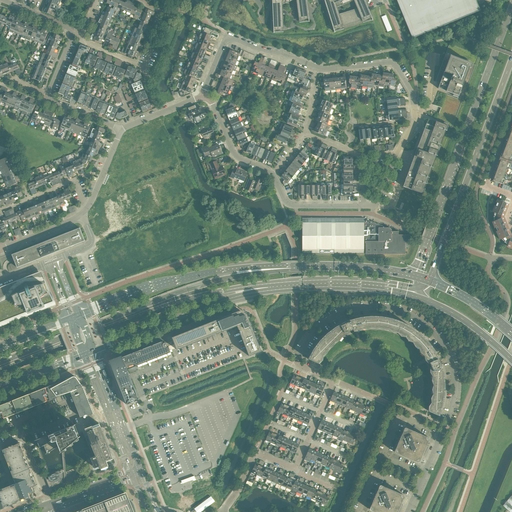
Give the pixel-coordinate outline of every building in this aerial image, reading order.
[(59,5),(60,2),(54,0),(50,0),(49,3),(60,8),(61,6),(59,5)] [(113,9),(116,0),(107,0),(106,3),(110,5),(109,7),(113,9)] [(120,5),(121,2),(117,0),(116,0),(113,9),(117,11),(118,8),(121,10),(122,11),(122,10),(124,7),(120,5)] [(127,12),(131,2),(126,0),(125,3),(121,2),(120,5),(124,7),(122,10),(122,11),(123,10),(127,12)] [(271,0),(273,33),(283,33),(282,2),(285,0),(295,0),(299,23),(309,22),(306,0),(324,0),(334,32),(344,30),(343,27),(362,21),(363,23),(373,20),(364,0),(271,0)] [(396,0),(397,1),(412,39),(480,11),(478,5),(477,4),(476,2),(475,0),(396,0)] [(138,9),(134,7),(135,4),(131,2),(127,12),(130,13),(130,14),(131,14),(131,13),(132,10),(136,12),(138,9)] [(60,8),(49,3),(47,8),(56,12),(57,9),(59,10),(60,8)] [(115,16),(117,11),(113,9),(109,7),(108,7),(106,11),(109,13),(107,17),(111,18),(112,19),(112,18),(111,17),(112,14),(115,16)] [(55,15),(56,12),(47,8),(45,13),(47,14),(56,18),(57,16),(55,15)] [(140,16),(142,11),(142,10),(138,9),(136,12),(132,10),(131,13),(131,14),(131,15),(132,14),(135,15),(133,18),(138,20),(140,16)] [(153,16),(154,12),(146,9),(145,12),(142,11),(140,16),(149,19),(151,15),(153,16)] [(109,13),(106,11),(104,15),(101,14),(99,19),(109,22),(111,19),(112,19),(111,18),(107,17),(109,13)] [(13,20),(15,17),(10,15),(9,18),(5,17),(4,20),(8,22),(6,25),(6,26),(7,25),(10,27),(11,27),(13,20)] [(147,24),(149,19),(140,16),(138,20),(141,21),(140,24),(139,24),(138,24),(139,25),(142,26),(144,22),(147,24)] [(14,32),(19,18),(17,18),(16,20),(17,21),(17,22),(13,20),(11,27),(10,27),(9,30),(14,32)] [(18,33),(22,24),(18,22),(19,22),(20,22),(21,19),(19,18),(14,32),(18,33)] [(109,22),(99,19),(98,23),(101,24),(99,28),(102,29),(104,25),(107,27),(108,27),(107,26),(109,22)] [(22,35),(27,22),(26,21),(24,24),(25,24),(25,25),(22,24),(18,33),(22,35)] [(21,37),(25,39),(26,37),(30,27),(27,26),(27,25),(28,25),(29,23),(27,22),(22,35),(21,37)] [(147,33),(149,29),(146,28),(147,24),(144,22),(142,26),(139,25),(138,24),(138,25),(139,25),(137,29),(144,32),(147,33)] [(30,39),(36,25),(34,24),(33,27),(34,28),(33,29),(30,27),(26,37),(30,39)] [(34,40),(38,31),(35,29),(35,28),(37,29),(38,26),(36,25),(30,39),(34,40)] [(108,32),(106,31),(107,28),(108,28),(108,27),(107,27),(104,25),(102,29),(99,28),(97,32),(107,36),(108,32)] [(213,33),(213,31),(203,27),(201,32),(213,37),(217,38),(218,36),(213,33)] [(39,42),(44,29),(42,28),(41,31),(42,31),(42,32),(38,31),(34,40),(39,42)] [(144,32),(137,29),(134,28),(133,32),(146,38),(147,36),(144,35),(143,36),(142,35),(144,32)] [(43,44),(47,34),(43,33),(44,32),(45,32),(46,29),(44,29),(39,42),(43,44)] [(105,41),(107,36),(97,32),(96,36),(94,35),(92,39),(101,43),(102,39),(105,41)] [(115,38),(116,37),(115,37),(115,38),(112,37),(113,34),(108,32),(107,36),(105,41),(104,41),(109,43),(110,40),(114,42),(116,38),(115,38)] [(146,38),(133,32),(131,36),(140,40),(141,38),(142,37),(143,37),(142,39),(145,40),(146,38)] [(213,37),(201,32),(199,36),(209,41),(210,39),(212,39),(213,37)] [(61,41),(62,37),(54,34),(53,37),(48,35),(46,40),(57,44),(59,40),(61,41)] [(139,44),(140,40),(131,36),(129,41),(142,46),(143,44),(141,43),(140,44),(139,44)] [(209,43),(209,41),(199,36),(197,41),(209,46),(210,43),(209,43)] [(116,50),(120,40),(116,38),(116,37),(115,38),(116,38),(114,42),(110,40),(109,43),(113,45),(111,48),(116,50)] [(56,49),(57,44),(46,40),(44,44),(49,46),(48,49),(47,49),(48,50),(47,50),(51,51),(52,47),(56,49)] [(142,46),(129,41),(127,45),(137,49),(138,45),(139,46),(139,47),(142,48),(142,46)] [(209,46),(197,41),(195,46),(206,50),(206,48),(212,50),(213,48),(209,46)] [(452,127),(479,55),(449,44),(435,82),(440,83),(438,88),(447,91),(436,122),(443,124),(443,123),(448,124),(448,126),(452,127)] [(137,49),(127,45),(126,49),(139,54),(140,52),(137,51),(137,52),(136,52),(137,49)] [(205,52),(206,50),(195,46),(193,50),(205,55),(206,53),(205,52)] [(57,54),(54,52),(56,49),(52,47),(51,51),(47,50),(48,50),(47,49),(46,50),(47,50),(46,54),(52,57),(55,58),(57,54)] [(79,59),(82,54),(86,56),(87,53),(85,52),(78,49),(74,57),(79,59)] [(90,65),(93,56),(91,55),(90,54),(91,53),(92,50),(90,49),(84,64),(87,64),(88,64),(90,65)] [(139,54),(126,49),(124,53),(133,57),(135,54),(136,54),(136,55),(138,56),(139,54)] [(205,55),(193,50),(191,55),(202,59),(202,57),(204,58),(205,55)] [(242,57),(244,51),(241,50),(239,54),(230,50),(228,54),(225,52),(224,55),(238,61),(238,60),(237,60),(239,55),(242,57)] [(94,67),(100,53),(98,52),(97,55),(97,56),(96,57),(93,56),(90,65),(92,65),(92,67),(94,67)] [(98,70),(102,61),(100,60),(99,59),(101,59),(103,54),(100,52),(100,53),(94,67),(93,69),(96,70),(96,69),(98,70)] [(51,60),(52,57),(46,54),(43,53),(41,57),(54,63),(55,61),(52,60),(52,61),(51,60)] [(103,73),(110,56),(107,55),(105,60),(106,61),(105,62),(102,61),(98,70),(101,71),(101,72),(103,73)] [(201,62),(202,59),(191,55),(189,60),(205,67),(207,64),(201,62)] [(238,61),(224,55),(223,58),(226,60),(225,61),(235,65),(236,61),(238,62),(238,61)] [(108,74),(112,65),(109,64),(109,63),(110,63),(112,58),(110,56),(103,73),(105,74),(106,73),(108,74)] [(54,63),(41,57),(39,61),(49,65),(50,62),(51,62),(51,64),(53,65),(54,63)] [(77,64),(79,59),(74,57),(71,65),(80,69),(81,69),(82,66),(77,64)] [(257,75),(263,62),(264,59),(261,57),(258,64),(255,62),(251,71),(257,74),(256,75),(257,75)] [(112,77),(119,60),(116,59),(114,64),(115,65),(114,66),(112,65),(108,74),(110,75),(110,76),(112,77)] [(117,78),(121,69),(118,68),(118,67),(120,66),(122,62),(119,60),(112,77),(114,78),(115,77),(117,78)] [(205,67),(189,60),(187,64),(198,69),(199,67),(204,69),(205,67)] [(48,68),(49,65),(39,61),(37,66),(51,71),(52,69),(49,68),(48,69),(47,69),(48,68)] [(237,66),(235,65),(225,61),(225,63),(222,62),(220,65),(233,70),(235,71),(237,66)] [(12,64),(11,63),(11,64),(8,66),(7,62),(3,64),(7,74),(11,72),(9,69),(13,67),(12,64)] [(21,72),(17,62),(12,64),(12,63),(11,63),(12,64),(13,67),(9,69),(11,72),(15,71),(16,75),(19,74),(19,72),(21,72)] [(262,76),(266,67),(264,66),(265,63),(263,62),(257,75),(257,76),(258,74),(262,76)] [(79,71),(80,69),(71,65),(66,63),(65,65),(68,66),(69,66),(69,67),(68,69),(77,73),(78,71),(79,71)] [(122,81),(123,77),(128,66),(129,64),(126,63),(123,68),(125,69),(124,70),(121,69),(117,78),(119,79),(119,80),(122,81)] [(197,71),(198,69),(187,64),(185,69),(201,76),(203,73),(197,71)] [(266,79),(272,66),(269,64),(268,67),(266,67),(262,76),(266,78),(265,79),(266,79)] [(231,75),(233,70),(220,65),(219,68),(222,69),(221,71),(231,75)] [(51,71),(37,66),(36,70),(45,74),(47,70),(48,71),(47,72),(50,73),(51,71)] [(129,77),(133,67),(130,66),(130,67),(128,66),(123,77),(128,79),(129,77)] [(271,80),(275,71),(274,70),(275,67),(272,66),(266,79),(267,80),(267,78),(271,80)] [(283,85),(287,75),(283,74),(285,68),(282,66),(281,69),(276,83),(276,84),(277,82),(283,85)] [(133,79),(136,73),(137,70),(135,69),(135,68),(133,67),(129,77),(133,79)] [(297,78),(301,70),(298,69),(298,68),(296,67),(294,72),(291,71),(288,77),(291,78),(292,76),(297,78)] [(276,83),(281,69),(278,68),(277,71),(275,71),(271,80),(275,82),(275,83),(276,83)] [(76,75),(77,73),(68,69),(67,72),(66,72),(66,71),(62,70),(62,72),(76,78),(77,76),(76,75)] [(201,76),(185,69),(183,74),(185,75),(193,78),(194,78),(195,76),(200,79),(201,76)] [(44,77),(45,74),(36,70),(34,74),(47,79),(48,77),(45,76),(45,77),(44,77)] [(306,79),(307,77),(304,76),(306,71),(303,70),(303,71),(301,70),(297,78),(302,80),(301,82),(304,83),(306,79)] [(229,79),(231,75),(221,71),(221,73),(218,71),(216,74),(220,76),(221,76),(229,79),(230,80),(231,79),(229,79)] [(75,80),(76,78),(62,72),(61,74),(64,75),(65,75),(65,76),(64,79),(73,82),(74,80),(75,80)] [(143,79),(141,76),(140,73),(139,74),(136,73),(133,79),(132,83),(140,80),(143,79)] [(387,80),(388,74),(383,73),(382,76),(382,79),(385,79),(384,85),(389,85),(388,87),(389,87),(390,80),(387,80)] [(43,80),(43,79),(44,79),(44,80),(46,81),(47,79),(34,74),(32,78),(42,82),(43,80)] [(376,81),(377,75),(372,74),(371,77),(371,80),(374,80),(373,86),(378,86),(377,88),(378,88),(379,81),(376,81)] [(393,79),(394,75),(388,74),(387,80),(390,80),(389,87),(390,87),(390,86),(395,86),(396,81),(394,79),(393,79)] [(195,79),(194,78),(193,78),(185,75),(183,80),(195,84),(196,82),(195,81),(196,79),(195,79)] [(365,82),(366,76),(361,75),(360,78),(360,81),(363,81),(362,87),(366,87),(366,89),(367,89),(368,82),(365,82)] [(382,79),(382,76),(377,75),(376,81),(379,81),(378,88),(379,87),(384,87),(384,85),(385,79),(382,79)] [(234,82),(230,80),(229,79),(221,76),(220,76),(219,79),(222,80),(222,82),(231,86),(233,82),(234,82)] [(354,83),(355,77),(349,76),(349,82),(350,84),(351,84),(350,88),(355,89),(355,90),(356,90),(357,83),(354,83)] [(371,80),(371,77),(366,76),(365,82),(368,82),(367,89),(368,88),(373,88),(373,86),(374,80),(371,80)] [(360,81),(360,78),(355,77),(354,83),(357,83),(356,90),(357,89),(361,89),(362,87),(363,81),(360,81)] [(75,83),(73,82),(64,79),(63,81),(62,82),(62,81),(59,80),(58,81),(72,87),(73,88),(75,83)] [(143,85),(142,82),(141,83),(140,80),(132,83),(131,84),(133,89),(143,85)] [(195,84),(183,80),(181,84),(192,89),(193,87),(194,87),(195,84)] [(233,87),(231,86),(222,82),(221,84),(213,80),(212,83),(229,90),(231,91),(233,87)] [(71,90),(72,87),(58,81),(57,83),(60,85),(61,84),(62,85),(60,88),(65,90),(69,92),(70,90),(71,90)] [(226,97),(229,90),(212,83),(211,86),(218,89),(217,93),(226,97)] [(192,90),(192,89),(181,84),(180,84),(179,84),(181,85),(178,91),(180,95),(185,94),(186,92),(189,93),(190,90),(191,90),(192,90)] [(144,90),(143,87),(144,87),(143,85),(133,89),(135,93),(144,90)] [(308,91),(307,91),(309,88),(303,86),(302,88),(299,87),(298,90),(297,89),(296,90),(295,92),(305,96),(307,93),(308,93),(308,91)] [(62,99),(65,90),(60,88),(59,91),(58,91),(58,90),(55,89),(54,91),(58,93),(57,96),(62,99)] [(6,104),(10,95),(6,93),(6,92),(5,91),(3,90),(2,95),(1,95),(0,95),(0,98),(1,102),(6,104)] [(77,99),(68,95),(69,92),(65,90),(62,99),(75,104),(77,99)] [(137,98),(147,94),(146,92),(145,92),(144,90),(135,93),(137,98)] [(81,105),(86,93),(81,91),(77,102),(79,103),(79,104),(81,105)] [(10,106),(15,93),(14,92),(12,94),(13,95),(13,96),(10,95),(6,104),(10,106)] [(305,98),(305,96),(295,92),(293,97),(301,100),(303,97),(305,98)] [(14,109),(18,98),(15,97),(15,96),(16,96),(17,93),(15,93),(10,106),(14,108),(13,109),(14,109)] [(86,106),(90,97),(85,95),(86,93),(81,105),(83,106),(84,105),(86,106)] [(148,99),(147,97),(148,97),(147,94),(137,98),(139,103),(148,99)] [(18,111),(24,96),(22,95),(21,98),(22,98),(21,99),(18,98),(14,109),(18,111)] [(90,109),(95,97),(91,95),(90,97),(86,106),(88,107),(88,108),(90,109)] [(22,111),(26,101),(24,101),(23,100),(23,99),(25,99),(26,97),(24,96),(18,111),(18,109),(22,111)] [(300,103),(301,100),(293,97),(291,96),(290,96),(289,100),(289,101),(293,103),(301,106),(302,104),(300,103)] [(95,110),(100,100),(100,99),(95,97),(90,109),(93,110),(93,109),(95,110)] [(27,113),(32,99),(30,99),(29,101),(30,102),(30,103),(26,101),(22,111),(27,113)] [(31,115),(35,105),(31,104),(32,103),(33,103),(34,100),(32,99),(27,113),(31,115)] [(151,103),(150,101),(149,101),(148,99),(139,103),(141,108),(151,103)] [(331,109),(333,104),(320,99),(319,101),(321,102),(320,105),(331,109)] [(99,114),(104,102),(100,100),(95,110),(95,111),(97,112),(97,113),(99,114)] [(104,115),(109,104),(104,102),(99,114),(102,115),(102,114),(104,115)] [(397,106),(405,105),(405,102),(387,104),(387,107),(384,107),(385,110),(397,108),(397,106)] [(152,109),(151,106),(152,106),(151,103),(141,108),(143,112),(152,109)] [(236,112),(234,107),(235,105),(230,103),(227,110),(225,111),(226,113),(227,113),(228,115),(236,112)] [(303,109),(303,107),(301,106),(293,103),(291,108),(299,111),(301,108),(303,109)] [(109,118),(113,108),(114,106),(109,104),(104,115),(107,116),(106,117),(109,118)] [(207,118),(203,108),(200,110),(198,105),(186,109),(190,120),(194,118),(196,123),(207,118)] [(329,114),(331,109),(320,105),(319,107),(317,106),(316,109),(318,110),(329,114)] [(115,117),(118,110),(113,108),(109,118),(111,119),(112,118),(114,119),(115,117)] [(298,114),(299,111),(291,108),(289,113),(291,114),(291,113),(299,117),(300,115),(298,114)] [(45,122),(49,113),(47,112),(48,111),(45,109),(43,114),(39,112),(38,115),(42,117),(41,120),(40,120),(40,121),(41,121),(45,122)] [(42,117),(38,115),(39,112),(35,110),(31,120),(36,122),(37,119),(40,120),(39,121),(40,121),(40,120),(41,120),(42,117)] [(128,116),(126,111),(121,113),(120,111),(118,110),(115,117),(119,119),(128,116)] [(331,115),(329,114),(318,110),(317,112),(319,113),(318,116),(329,120),(331,115)] [(56,119),(52,118),(54,113),(51,112),(50,113),(49,113),(45,122),(49,124),(50,121),(55,122),(56,119)] [(238,117),(236,112),(228,115),(229,118),(228,118),(229,121),(238,117)] [(301,118),(299,117),(291,113),(291,114),(289,118),(298,122),(299,119),(301,119),(301,118)] [(65,129),(70,115),(68,114),(67,117),(68,118),(68,119),(64,117),(60,127),(65,129)] [(69,130),(73,121),(70,119),(70,118),(71,119),(72,116),(70,115),(65,129),(69,130)] [(329,120),(318,116),(317,118),(315,117),(314,120),(316,121),(327,125),(329,120)] [(73,132),(79,119),(77,118),(76,121),(77,121),(76,122),(73,121),(69,130),(73,132)] [(296,125),(298,122),(289,118),(287,123),(297,128),(298,126),(296,125)] [(56,131),(60,121),(56,119),(55,122),(50,121),(49,124),(49,125),(50,125),(50,124),(53,126),(52,129),(56,131)] [(77,134),(81,124),(78,123),(78,122),(79,122),(81,119),(79,119),(73,132),(77,134)] [(421,196),(438,150),(448,126),(448,124),(443,123),(443,124),(436,122),(428,119),(403,187),(417,192),(417,194),(421,196)] [(81,135),(87,122),(85,121),(84,124),(85,125),(85,126),(81,124),(77,134),(81,135)] [(329,126),(327,125),(316,121),(315,123),(317,124),(316,126),(327,131),(329,126)] [(86,137),(90,128),(87,127),(86,126),(87,125),(88,126),(89,123),(87,122),(81,135),(86,137)] [(242,127),(240,122),(232,125),(233,128),(232,128),(233,131),(242,127)] [(292,131),(293,128),(283,124),(282,125),(284,126),(282,130),(291,134),(294,135),(295,133),(292,131)] [(214,134),(211,126),(205,128),(202,130),(201,126),(195,129),(198,135),(201,133),(204,139),(214,134)] [(325,136),(327,131),(316,126),(315,129),(313,128),(312,131),(325,136)] [(511,126),(498,163),(492,180),(494,181),(502,184),(511,188),(511,187),(511,126)] [(104,134),(106,130),(97,127),(96,130),(91,128),(89,132),(101,137),(102,133),(104,134)] [(289,136),(291,134),(282,130),(281,129),(280,130),(282,131),(280,135),(287,138),(292,140),(293,138),(289,136)] [(101,137),(89,132),(88,137),(92,139),(91,142),(90,141),(90,142),(91,142),(91,143),(94,144),(96,140),(99,141),(101,137)] [(246,137),(244,132),(237,135),(238,137),(236,138),(238,141),(246,137)] [(286,141),(287,138),(280,135),(277,134),(277,135),(278,136),(276,140),(283,143),(283,145),(287,147),(289,143),(286,141)] [(248,143),(248,142),(246,137),(238,141),(239,143),(240,143),(241,145),(240,146),(243,149),(248,143)] [(98,151),(101,145),(98,144),(99,141),(96,140),(94,144),(91,143),(91,142),(90,142),(90,143),(89,147),(98,151)] [(251,154),(255,146),(249,143),(249,144),(248,143),(243,149),(246,152),(247,151),(249,152),(248,153),(251,154)] [(222,153),(221,150),(218,145),(212,147),(211,144),(201,148),(205,156),(211,154),(212,157),(222,153)] [(319,157),(324,145),(322,144),(320,148),(317,147),(314,155),(319,157)] [(324,159),(327,151),(325,150),(326,146),(324,145),(319,157),(324,159)] [(256,155),(260,148),(255,146),(251,154),(254,155),(254,154),(256,155)] [(97,155),(98,151),(89,147),(87,151),(86,150),(86,151),(87,151),(90,152),(89,156),(92,158),(94,154),(97,155)] [(261,158),(265,150),(260,148),(256,155),(259,156),(258,157),(261,158)] [(329,162),(334,149),(332,148),(330,152),(327,151),(324,159),(329,162)] [(334,164),(337,155),(335,154),(336,150),(334,149),(329,162),(334,164)] [(266,159),(270,152),(265,150),(261,158),(264,159),(264,158),(266,159)] [(87,151),(86,151),(87,152),(86,155),(82,153),(80,158),(87,161),(90,162),(92,158),(89,156),(90,152),(87,151)] [(308,157),(304,154),(301,152),(299,154),(296,151),(294,153),(305,162),(308,157)] [(271,163),(275,154),(270,152),(266,159),(269,160),(268,161),(271,163)] [(305,162),(294,153),(292,155),(296,158),(294,160),(301,166),(305,162)] [(86,164),(87,161),(80,158),(77,160),(77,159),(76,159),(76,160),(80,169),(85,168),(83,165),(86,164)] [(225,174),(222,166),(219,167),(216,161),(214,158),(205,162),(207,166),(210,164),(212,170),(215,179),(219,177),(225,174)] [(10,166),(9,164),(13,162),(12,160),(0,165),(0,168),(1,170),(10,166)] [(76,160),(72,162),(73,165),(70,166),(70,165),(69,165),(69,166),(70,170),(75,168),(76,171),(80,169),(76,160)] [(301,166),(294,160),(292,162),(289,160),(287,161),(298,170),(301,166)] [(298,170),(287,161),(286,163),(289,166),(287,169),(294,174),(298,170)] [(65,168),(64,165),(59,167),(61,170),(58,171),(57,170),(57,171),(57,172),(58,175),(62,173),(64,176),(67,175),(68,175),(65,168)] [(72,173),(76,171),(75,168),(70,170),(69,166),(69,165),(68,166),(69,166),(65,168),(68,175),(67,175),(69,178),(73,176),(72,173)] [(2,174),(16,169),(15,167),(11,168),(10,166),(1,170),(2,174)] [(294,174),(287,169),(286,171),(282,168),(280,170),(291,178),(294,174)] [(4,178),(14,174),(13,172),(17,171),(16,169),(2,174),(4,178)] [(244,180),(247,174),(242,172),(242,173),(236,170),(236,172),(233,171),(230,178),(233,179),(234,177),(236,178),(236,179),(239,180),(240,178),(244,180)] [(291,178),(280,170),(279,172),(282,175),(281,177),(284,180),(283,182),(284,186),(287,184),(288,183),(288,182),(291,178)] [(60,178),(64,176),(62,173),(58,175),(57,172),(57,171),(56,171),(56,172),(53,173),(56,183),(58,182),(59,184),(62,183),(60,178)] [(56,183),(53,173),(48,175),(48,174),(47,174),(48,175),(50,178),(45,180),(47,183),(51,182),(52,186),(55,185),(55,184),(56,183)] [(6,182),(19,177),(18,175),(15,177),(14,174),(4,178),(6,182)] [(48,175),(47,174),(47,175),(44,177),(43,174),(39,175),(43,185),(47,183),(45,180),(50,178),(48,175)] [(43,185),(39,175),(34,177),(35,180),(32,182),(32,181),(31,181),(32,182),(33,185),(37,183),(38,187),(43,185)] [(17,183),(16,180),(17,180),(20,179),(19,177),(6,182),(8,187),(13,185),(17,183)] [(259,191),(263,180),(256,177),(254,181),(253,181),(249,179),(245,189),(252,192),(253,189),(259,191)] [(34,188),(38,187),(37,183),(33,185),(32,182),(31,181),(31,182),(27,184),(31,193),(33,193),(33,194),(36,193),(34,188)] [(22,195),(18,184),(17,183),(13,185),(15,191),(12,192),(12,191),(11,191),(11,192),(12,195),(17,194),(18,197),(22,195)] [(72,197),(68,188),(63,190),(64,193),(60,194),(62,198),(66,196),(67,199),(67,200),(68,200),(68,199),(72,197)] [(14,199),(18,197),(17,194),(12,195),(11,192),(11,191),(10,191),(11,192),(7,194),(11,203),(15,202),(14,199)] [(60,206),(56,196),(54,197),(52,193),(50,194),(56,207),(60,206)] [(11,203),(7,194),(3,195),(2,195),(2,196),(3,196),(4,199),(0,200),(1,204),(5,202),(6,205),(11,203)] [(56,207),(50,194),(48,195),(50,199),(48,200),(52,209),(56,207)] [(63,201),(66,199),(67,200),(67,199),(66,196),(62,198),(60,194),(56,196),(60,206),(65,204),(63,201)] [(48,211),(42,197),(40,198),(41,201),(42,202),(39,203),(43,213),(48,211)] [(52,209),(48,200),(46,200),(44,197),(42,197),(48,211),(52,209)] [(43,213),(39,203),(37,204),(36,200),(34,201),(39,214),(43,213)] [(502,216),(504,210),(506,211),(508,205),(498,200),(493,212),(493,213),(493,217),(494,221),(493,222),(497,231),(506,227),(502,218),(502,216)] [(39,214),(34,201),(32,202),(33,204),(33,205),(31,206),(35,216),(39,214)] [(35,216),(31,206),(29,207),(27,203),(25,204),(31,218),(35,216)] [(31,218),(25,204),(24,205),(25,209),(23,210),(26,219),(31,218)] [(20,215),(18,212),(15,213),(13,209),(10,210),(10,211),(9,212),(13,222),(17,220),(17,221),(18,221),(17,220),(16,217),(20,215)] [(26,219),(23,210),(18,212),(20,215),(16,217),(17,220),(18,221),(18,220),(18,219),(21,218),(22,221),(26,219)] [(13,222),(9,212),(7,213),(7,211),(4,212),(6,217),(2,219),(3,222),(7,220),(9,223),(8,223),(9,224),(9,223),(13,222)] [(408,248),(409,235),(398,235),(398,232),(391,232),(391,230),(389,228),(386,228),(386,227),(379,225),(378,225),(376,225),(376,224),(375,223),(373,223),(372,221),(370,221),(368,220),(364,220),(364,218),(302,218),(302,254),(364,254),(364,252),(365,252),(365,254),(405,254),(405,248),(408,248)] [(5,225),(8,224),(8,225),(9,224),(8,223),(9,223),(7,220),(3,222),(2,219),(0,219),(0,226),(1,230),(6,228),(5,225)] [(28,264),(74,246),(85,241),(80,228),(79,228),(78,226),(11,253),(12,255),(17,268),(28,263),(28,264)] [(511,248),(511,237),(510,236),(506,227),(497,231),(500,239),(501,239),(504,242),(504,243),(504,242),(507,245),(507,246),(511,248)] [(0,324),(6,322),(53,304),(54,304),(49,292),(41,272),(0,287),(0,324)] [(177,350),(231,329),(234,328),(236,327),(237,326),(249,356),(261,352),(247,316),(245,316),(243,315),(239,317),(238,316),(234,317),(234,316),(232,315),(232,316),(228,317),(228,316),(172,338),(177,350)] [(350,332),(349,331),(353,330),(353,331),(362,329),(371,328),(374,328),(378,328),(381,328),(385,329),(388,329),(391,330),(395,331),(397,332),(401,323),(391,320),(381,318),(371,318),(360,319),(355,320),(351,322),(350,321),(347,323),(347,321),(345,322),(335,327),(327,334),(319,341),(313,350),(308,359),(318,364),(320,361),(321,358),(323,355),(325,352),(327,349),(330,346),(332,344),(335,342),(338,339),(340,337),(343,336),(346,334),(350,332)] [(444,395),(445,385),(444,383),(443,383),(442,374),(439,364),(437,359),(433,350),(426,342),(419,334),(411,328),(401,323),(397,332),(401,334),(404,336),(407,338),(410,340),(412,342),(419,348),(424,355),(429,364),(429,363),(431,367),(430,367),(432,376),(433,385),(433,394),(431,403),(428,412),(439,416),(442,406),(444,395)] [(139,400),(131,380),(127,370),(128,370),(129,371),(130,372),(131,372),(132,372),(133,372),(134,372),(134,371),(135,371),(137,371),(138,369),(136,368),(136,367),(136,366),(171,353),(166,340),(132,354),(110,362),(112,369),(126,405),(139,400)] [(295,386),(299,377),(293,375),(290,383),(295,386)] [(47,401),(44,395),(47,393),(50,400),(56,398),(65,394),(70,392),(74,401),(74,402),(76,406),(76,407),(78,411),(78,412),(80,416),(80,417),(87,415),(87,416),(93,414),(81,385),(76,378),(76,377),(75,377),(74,377),(73,377),(72,376),(65,379),(65,380),(45,388),(24,396),(0,405),(0,412),(1,412),(4,418),(42,403),(47,401)] [(300,388),(304,379),(299,377),(295,386),(300,388)] [(305,390),(309,381),(304,379),(300,388),(305,390)] [(310,392),(314,383),(309,381),(305,390),(310,392)] [(315,394),(318,386),(314,383),(310,392),(315,394)] [(320,397),(324,388),(318,386),(315,394),(320,397)] [(335,403),(339,394),(333,392),(330,401),(335,403)] [(340,405),(344,396),(339,394),(335,403),(340,405)] [(345,407),(348,399),(344,396),(340,405),(345,407)] [(350,409),(353,401),(348,399),(345,407),(350,409)] [(355,412),(358,403),(353,401),(350,409),(355,412)] [(283,414),(286,405),(281,403),(277,412),(283,414)] [(360,414),(363,405),(358,403),(355,412),(360,414)] [(288,416),(291,408),(286,405),(283,414),(288,416)] [(365,416),(369,407),(363,405),(360,414),(365,416)] [(292,418),(296,410),(291,408),(288,416),(292,418)] [(297,421),(301,412),(296,410),(292,418),(297,421)] [(302,423),(306,414),(301,412),(297,421),(302,423)] [(308,425),(311,416),(306,414),(302,423),(308,425)] [(322,431),(326,423),(321,420),(317,429),(322,431)] [(113,459),(99,423),(85,429),(95,456),(91,458),(93,465),(93,466),(92,466),(92,467),(93,468),(94,468),(94,469),(98,467),(99,466),(101,469),(108,467),(108,466),(106,462),(113,459)] [(327,434),(331,425),(326,423),(322,431),(327,434)] [(61,452),(80,437),(79,434),(78,433),(75,425),(75,424),(35,440),(36,441),(37,440),(38,442),(40,447),(39,448),(40,447),(45,445),(48,452),(46,453),(46,454),(48,453),(60,445),(60,446),(62,451),(61,452)] [(332,436),(336,427),(331,425),(327,434),(332,436)] [(337,438),(341,429),(336,427),(332,436),(337,438)] [(420,460),(426,446),(429,439),(429,438),(428,438),(428,437),(426,437),(408,429),(406,428),(405,428),(404,428),(404,429),(403,431),(395,449),(394,451),(394,452),(395,453),(397,454),(415,462),(417,462),(418,463),(418,462),(419,462),(420,460)] [(342,440),(346,431),(341,429),(337,438),(342,440)] [(347,442),(351,433),(346,431),(342,440),(347,442)] [(270,443),(274,434),(269,432),(265,440),(270,443)] [(352,444),(356,436),(351,433),(347,442),(352,444)] [(275,445),(279,436),(274,434),(270,443),(275,445)] [(280,447),(284,438),(279,436),(275,445),(280,447)] [(285,449),(289,440),(284,438),(280,447),(285,449)] [(290,451),(294,442),(289,440),(285,449),(290,451)] [(295,453),(299,445),(294,442),(290,451),(295,453)] [(5,507),(9,506),(13,504),(13,505),(14,505),(13,504),(17,503),(21,501),(21,502),(22,502),(22,501),(26,499),(30,498),(30,499),(30,498),(29,494),(35,492),(32,487),(37,485),(36,485),(33,477),(34,477),(34,476),(33,477),(30,469),(31,468),(30,468),(29,468),(26,460),(27,460),(27,459),(26,460),(23,452),(24,452),(24,451),(23,451),(20,443),(13,446),(13,445),(12,445),(12,446),(9,447),(9,446),(9,447),(2,450),(5,456),(4,456),(4,457),(5,457),(6,458),(5,458),(5,459),(6,459),(7,463),(9,466),(8,467),(9,467),(12,475),(11,475),(12,476),(16,483),(14,484),(7,487),(6,487),(0,489),(0,509),(4,508),(5,508),(5,507)] [(310,460),(314,451),(309,449),(304,460),(309,462),(310,460)] [(315,462),(319,453),(314,451),(310,460),(315,462)] [(320,464),(324,455),(319,453),(315,462),(320,464)] [(325,466),(329,458),(324,455),(320,464),(325,466)] [(330,468),(334,460),(329,458),(325,466),(330,468)] [(335,471),(339,462),(334,460),(330,468),(335,471)] [(340,473),(344,464),(339,462),(335,471),(340,473)] [(256,475),(260,466),(255,464),(251,473),(256,475)] [(261,477),(265,468),(260,466),(256,475),(261,477)] [(266,479),(270,470),(265,468),(261,477),(266,479)] [(271,481),(275,473),(270,470),(266,479),(271,481)] [(63,483),(59,474),(62,473),(61,471),(58,472),(58,471),(49,474),(44,476),(49,488),(63,483)] [(276,483),(280,475),(275,473),(271,481),(276,483)] [(281,486),(285,477),(280,475),(276,483),(281,486)] [(286,488),(290,479),(285,477),(281,486),(286,488)] [(291,490),(295,481),(290,479),(286,488),(291,490)] [(296,492),(300,483),(295,481),(291,490),(296,492)] [(304,489),(305,486),(300,483),(296,492),(301,494),(304,489)] [(397,511),(403,499),(404,497),(404,496),(404,495),(403,495),(401,494),(381,485),(380,485),(379,485),(379,486),(378,488),(369,508),(369,509),(369,510),(370,510),(374,511),(397,511)] [(306,496),(310,488),(305,486),(304,489),(301,494),(306,496)] [(311,499),(315,490),(310,488),(306,496),(311,499)] [(316,501),(320,492),(315,490),(311,499),(316,501)] [(321,503),(325,494),(320,492),(316,501),(321,503)] [(135,511),(134,506),(131,500),(129,499),(128,499),(127,498),(125,494),(118,496),(112,499),(79,511),(135,511)] [(328,500),(330,496),(325,494),(321,503),(326,505),(328,500)] [(502,506),(510,511),(511,511),(511,494),(507,500),(502,506)]
